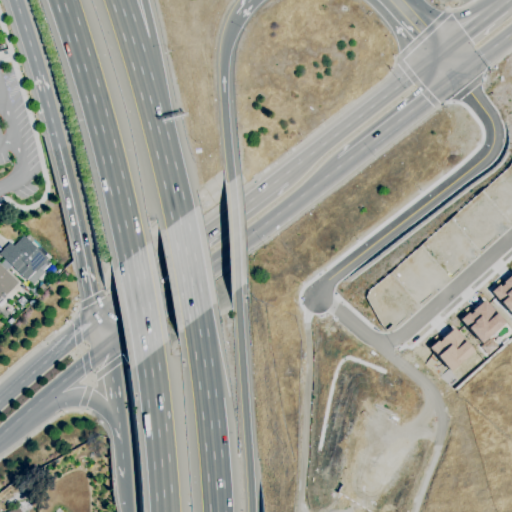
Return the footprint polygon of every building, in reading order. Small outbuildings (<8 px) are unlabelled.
[(32,286),(26,280),(25,281),(11,267),(8,270),(0,262),(3,259),(0,256),(0,252),(9,243),(13,246),(23,236),(25,238),(27,235),(33,241),(30,243),(46,259),(39,267),(44,273),(32,286)] [(0,295),(0,262),(7,269),(5,271),(18,283),(6,295),(3,293),(0,295)] [(511,317),(511,271),(489,293),(511,317)] [(41,292),(35,286),(40,281),(46,287),(41,292)] [(36,297),(30,291),(33,287),(39,293),(36,297)] [(22,306),(17,301),(22,297),(26,301),(22,306)] [(458,318),(477,344),(502,325),(484,300),(458,318)] [(427,349),(448,372),(471,350),(451,327),(427,349)]
